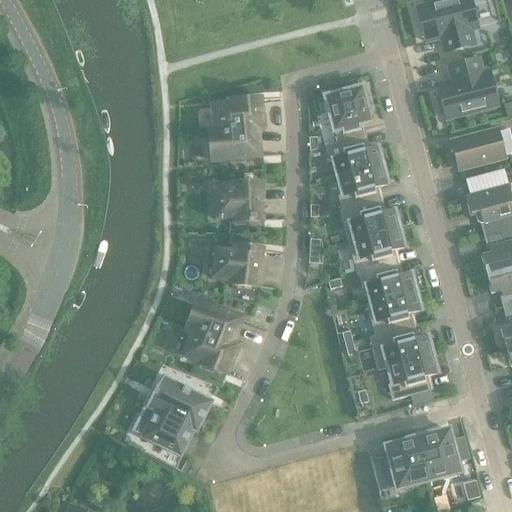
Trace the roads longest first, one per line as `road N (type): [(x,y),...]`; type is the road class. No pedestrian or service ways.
road 1 (residential): [(387,51),(293,75),(288,86),(293,232),(286,283),(221,445),(224,461),(249,463),(483,402)]
road 2 (residential): [(483,402),(387,51)]
road 3 (tertiary): [(69,252),(72,163),(60,110),(5,0)]
road 4 (tertiary): [(0,403),(35,345),(69,252)]
